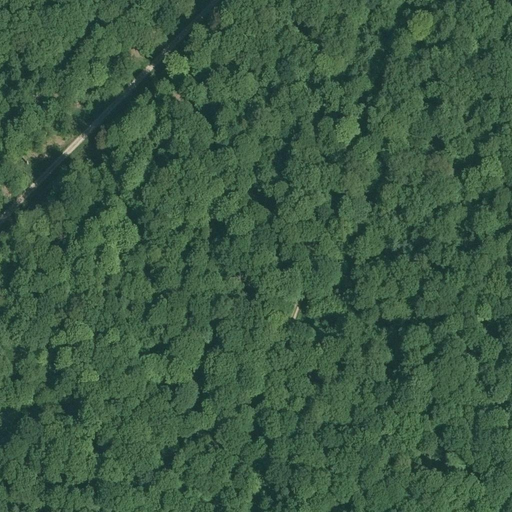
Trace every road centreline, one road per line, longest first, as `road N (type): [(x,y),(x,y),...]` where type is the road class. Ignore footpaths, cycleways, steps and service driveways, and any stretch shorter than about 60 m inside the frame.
road 1 (track): [(213,511),(277,118),(340,0)]
road 2 (track): [(0,226),(220,0)]
